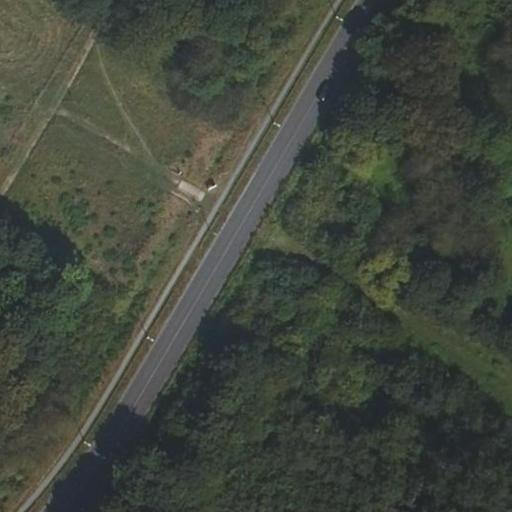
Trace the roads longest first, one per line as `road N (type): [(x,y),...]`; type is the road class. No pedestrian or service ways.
road 1 (tertiary): [(295,136),(113,442),(60,511)]
road 2 (tertiary): [(295,136),(378,0)]
